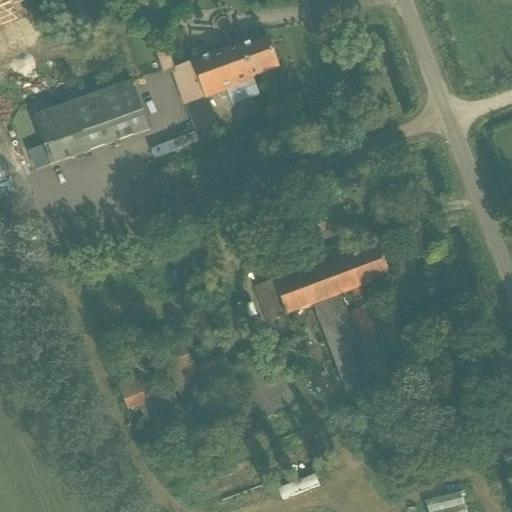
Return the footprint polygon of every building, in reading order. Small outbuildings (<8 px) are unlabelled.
[(204,98),(226,91),(232,107),(260,97),(253,78),(279,69),(268,39),(255,43),(254,41),(235,47),(191,63),(175,69),(167,48),(156,53),(163,74),(171,71),(184,106),(204,98)] [(149,131),(131,84),(33,121),(51,169),(149,131)] [(266,323),(282,318),(285,325),(288,324),(305,318),(315,314),(353,415),(382,404),(342,298),(350,294),(356,312),(349,315),(366,359),(377,355),(395,348),(379,303),(371,306),(364,288),(391,278),(379,248),(350,259),(348,253),(329,260),(253,287),(266,323)] [(136,430),(236,389),(222,356),(193,368),(175,324),(141,339),(154,372),(118,386),(136,430)] [(254,425),(310,404),(300,376),(290,380),(280,353),(234,369),(254,425)] [(350,440),(382,428),(378,417),(346,429),(350,440)] [(315,476),(278,490),(282,501),(319,487),(315,476)]
